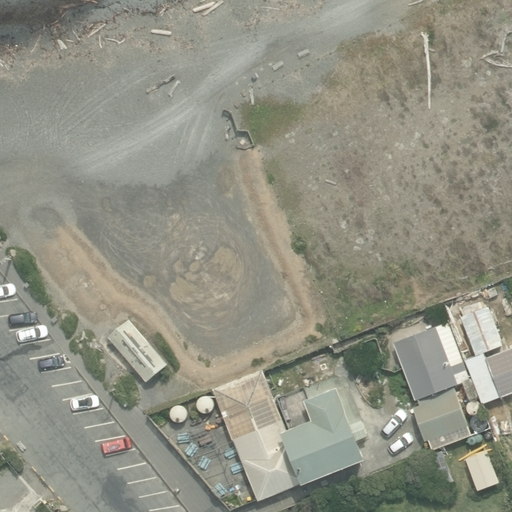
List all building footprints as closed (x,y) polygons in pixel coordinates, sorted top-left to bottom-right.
[(476,358),(503,348),(487,306),(461,316),(476,358)] [(146,383),(167,365),(129,321),(109,338),(146,383)] [(479,397),(451,321),(393,343),(415,401),(417,400),(419,406),(412,408),(425,442),(468,426),(453,386),(463,383),(469,400),(479,397)] [(501,397),(511,392),(511,348),(486,358),(501,397)] [(286,432),(262,371),(213,390),(257,502),(366,460),(338,388),(305,401),(300,389),(277,398),(290,430),(286,432)] [(508,477),(498,449),(488,453),(487,451),(465,459),(478,491),(499,482),(498,480),(508,477)] [(436,488),(452,482),(441,453),(425,459),(436,488)]
